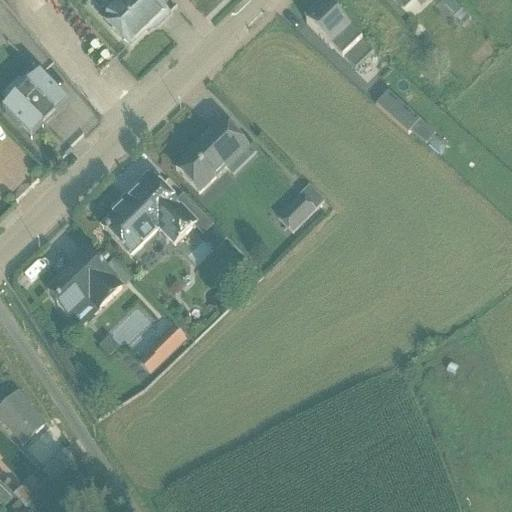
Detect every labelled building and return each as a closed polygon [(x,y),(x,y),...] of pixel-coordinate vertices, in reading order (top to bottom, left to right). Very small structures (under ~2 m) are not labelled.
[(10,0),(0,0),(0,24),(1,26),(19,10),(10,0)] [(132,48),(170,14),(157,0),(119,0),(123,4),(106,19),(132,48)] [(392,0),(404,12),(417,0),(392,0)] [(464,0),(460,0),(452,10),(469,23),(479,12),(464,0)] [(309,27),(355,72),(379,48),(333,3),(309,27)] [(35,138),(72,103),(44,74),(8,109),(35,138)] [(204,198),(254,150),(227,122),(177,170),(204,198)] [(177,248),(201,226),(156,179),(102,230),(132,262),(163,233),(177,248)] [(291,219),(306,238),(343,209),(328,190),(291,219)] [(100,312),(124,289),(90,254),(45,297),(69,322),(91,301),(100,312)] [(151,367),(166,382),(203,346),(188,331),(151,367)] [(0,426),(25,453),(50,429),(18,396),(0,413),(0,426)] [(0,492),(10,510),(33,497),(22,479),(0,491),(0,492)] [(26,506),(35,511),(48,511),(52,507),(34,495),(26,506)]
